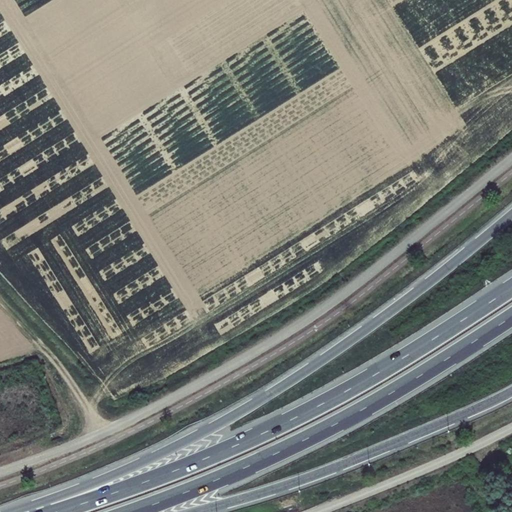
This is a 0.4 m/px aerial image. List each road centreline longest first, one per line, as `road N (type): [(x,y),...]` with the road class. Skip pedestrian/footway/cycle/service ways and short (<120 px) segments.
road 1 (trunk): [(511,215),(259,401),(49,510)]
road 2 (trunk): [(511,289),(269,431),(129,489),(49,510)]
road 3 (trunk): [(132,511),(336,424),(511,316)]
road 4 (trunk): [(195,511),(331,469),(511,392)]
